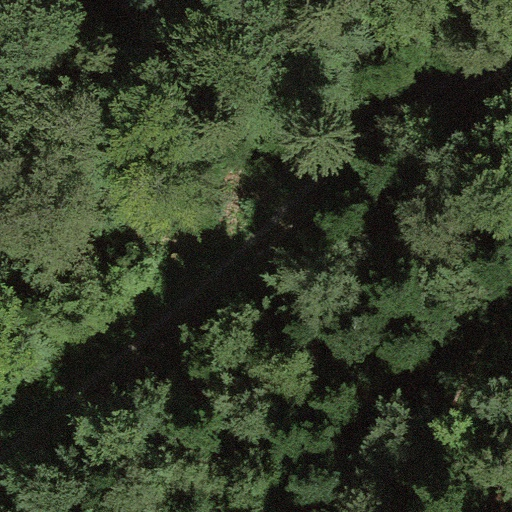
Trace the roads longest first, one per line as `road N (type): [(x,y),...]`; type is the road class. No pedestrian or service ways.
road 1 (track): [(0,462),(419,105),(511,47)]
road 2 (track): [(404,511),(511,309)]
